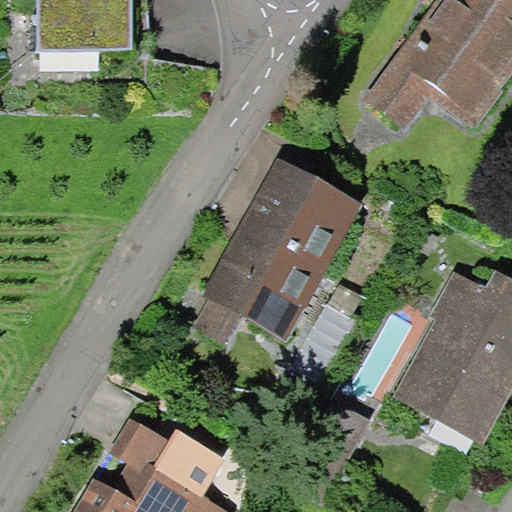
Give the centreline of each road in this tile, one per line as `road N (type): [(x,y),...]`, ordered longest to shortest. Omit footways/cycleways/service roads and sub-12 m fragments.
road 1 (residential): [(240,106),(0,509)]
road 2 (residential): [(319,0),(240,106)]
